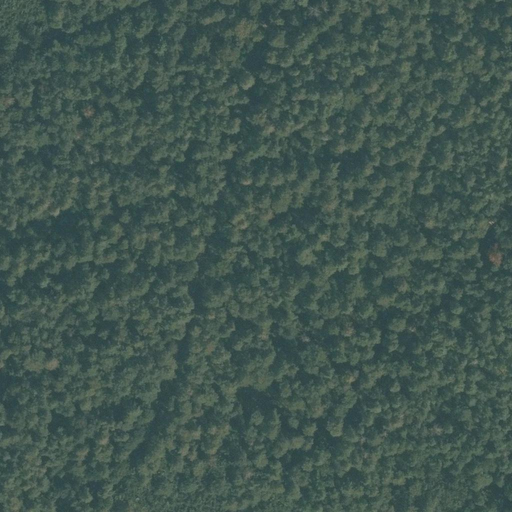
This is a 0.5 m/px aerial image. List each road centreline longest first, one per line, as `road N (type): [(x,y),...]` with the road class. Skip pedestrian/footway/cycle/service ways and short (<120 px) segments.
road 1 (track): [(109,511),(161,406),(270,0)]
road 2 (track): [(0,59),(141,0)]
